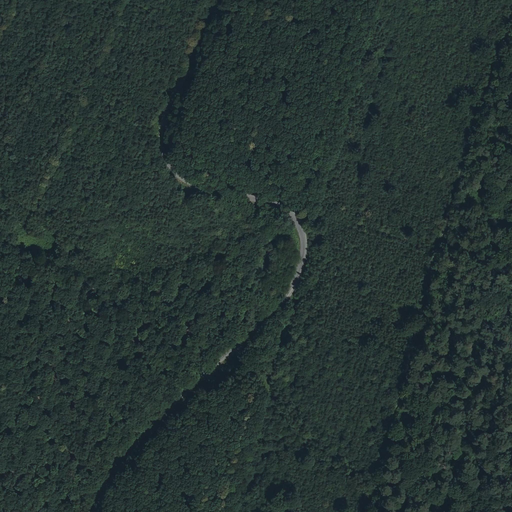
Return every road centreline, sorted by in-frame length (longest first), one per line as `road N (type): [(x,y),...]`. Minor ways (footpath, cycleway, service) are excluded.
road 1 (tertiary): [(89,511),(131,442),(280,301),(299,265),(303,239),(287,209),(184,180),(164,153),(172,100),(217,0)]
road 2 (track): [(511,13),(368,498)]
road 3 (track): [(0,235),(108,277),(241,230),(268,232),(245,337)]
road 4 (track): [(294,280),(269,377),(300,429),(368,498)]
